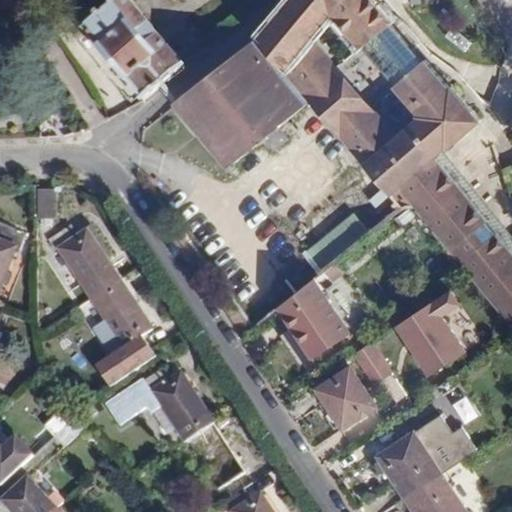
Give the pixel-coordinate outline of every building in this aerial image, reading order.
[(100,13),(80,30),(142,103),(143,102),(185,69),(125,0),(98,0),(94,5),(100,13)] [(293,0),(274,23),(256,39),(317,111),(402,213),(410,208),(418,209),(453,254),(489,225),(437,162),(444,156),(483,127),(453,90),(451,92),(427,62),(425,64),(424,65),(390,24),(393,22),(372,0),(293,0)] [(256,39),(179,100),(237,174),(275,145),(284,156),(298,146),(288,134),(317,111),(256,39)] [(37,187),(36,217),(54,217),(56,188),(37,187)] [(362,216),(315,253),(329,271),(376,234),(362,216)] [(511,251),(489,225),(453,254),(471,276),(511,327),(511,251)] [(0,240),(17,248),(21,249),(26,238),(0,226),(0,240)] [(71,227),(49,241),(56,251),(61,248),(93,298),(120,281),(88,231),(77,238),(71,227)] [(0,288),(17,248),(0,240),(0,288)] [(154,333),(120,281),(93,298),(127,349),(96,369),(111,390),(157,358),(145,339),(154,333)] [(325,293),(288,318),(314,361),(352,336),(325,293)] [(441,315),(432,302),(396,326),(430,376),(466,352),(441,315)] [(376,384),(392,373),(372,342),(355,354),(374,382),(376,384)] [(213,423),(181,374),(171,381),(162,369),(107,405),(121,427),(150,409),(155,414),(163,407),(186,441),(213,423)] [(354,369),(320,391),(344,429),(378,408),(354,369)] [(56,437),(77,418),(68,408),(46,427),(56,437)] [(77,418),(56,437),(65,447),(85,429),(77,418)] [(379,459),(406,501),(442,476),(475,454),(461,433),(452,438),(440,420),(379,459)] [(253,485),(213,423),(186,441),(221,488),(216,493),(222,505),(242,491),(253,485)] [(4,453),(0,448),(0,485),(1,487),(34,457),(18,441),(4,453)] [(465,511),(442,476),(406,501),(413,511),(465,511)] [(29,481),(5,503),(12,511),(53,511),(55,510),(62,504),(54,495),(47,501),(29,481)] [(235,511),(251,502),(242,491),(222,505),(226,511),(235,511)] [(271,511),(260,495),(251,502),(235,511),(271,511)]
